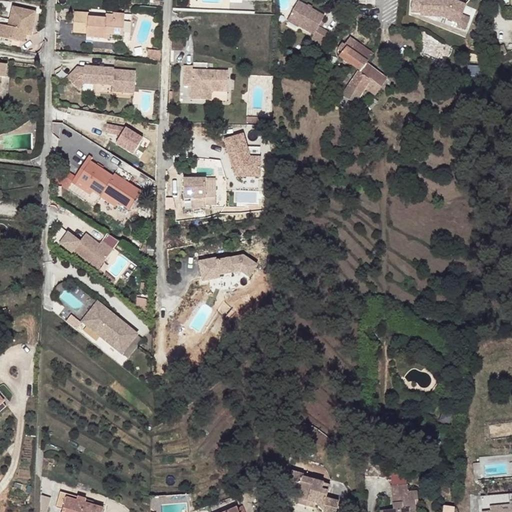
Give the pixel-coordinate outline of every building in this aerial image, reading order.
[(412,0),(412,11),(421,12),(421,14),(443,15),(459,22),(458,24),(466,28),(471,18),(462,15),(466,4),(455,0),(412,0)] [(299,3),(290,20),(301,25),(299,28),(315,37),(311,43),(322,49),(330,34),(323,30),(326,25),(322,22),(325,18),(299,3)] [(1,26),(0,27),(0,38),(27,45),(28,37),(30,33),(34,34),(39,15),(18,9),(16,9),(13,21),(11,28),(1,26)] [(75,13),(73,33),(87,35),(88,18),(89,14),(75,13)] [(106,16),(106,19),(104,35),(110,36),(123,37),(124,15),(114,14),(114,17),(106,16)] [(106,19),(88,18),(87,35),(87,39),(104,40),(104,35),(106,19)] [(290,20),(288,23),(299,29),(299,28),(301,25),(290,20)] [(340,58),(357,70),(359,72),(382,87),(387,79),(367,65),(368,64),(373,55),(351,40),(346,49),(343,46),(339,52),(342,55),(340,58)] [(505,45),(489,51),(492,59),(508,54),(505,45)] [(160,62),(160,52),(148,51),(147,61),(160,62)] [(192,67),(185,67),(184,87),(191,87),(191,97),(201,97),(201,92),(211,92),(227,93),(227,73),(192,71),(192,67)] [(67,80),(77,90),(84,84),(112,87),(112,92),(133,94),(135,74),(114,72),(113,70),(84,68),(84,70),(77,69),(67,80)] [(382,87),(359,72),(343,97),(344,97),(353,103),(356,105),(367,90),(376,95),(382,87)] [(211,92),(201,92),(201,97),(191,97),(191,100),(210,101),(211,92)] [(353,103),(344,97),(339,104),(348,110),(353,103)] [(126,129),(108,125),(105,142),(120,146),(134,154),(143,140),(126,129)] [(248,147),(244,133),(224,139),(235,177),(261,176),(261,147),(248,147)] [(90,155),(76,177),(71,184),(74,185),(75,185),(78,180),(90,162),(93,157),(90,155)] [(113,177),(90,162),(78,180),(93,190),(92,191),(100,197),(102,193),(118,203),(130,211),(142,192),(115,174),(113,177)] [(63,168),(55,182),(67,190),(71,184),(76,177),(63,168)] [(184,199),(192,199),(192,211),(207,211),(207,209),(216,209),(215,179),(207,179),(184,179),(184,199)] [(90,195),(92,191),(93,190),(78,180),(75,185),(90,195)] [(116,207),(118,203),(102,193),(100,197),(116,207)] [(75,239),(68,234),(59,246),(66,251),(75,239)] [(99,245),(85,235),(73,250),(97,269),(109,253),(99,245)] [(101,241),(99,245),(109,253),(112,250),(101,241)] [(216,265),(199,268),(203,286),(220,283),(220,281),(242,277),(250,282),(258,271),(245,262),(217,267),(216,265)] [(98,268),(95,272),(110,284),(113,280),(98,268)] [(73,294),(79,287),(68,278),(55,293),(59,296),(66,288),(73,294)] [(137,335),(98,304),(94,309),(115,325),(117,323),(135,338),(137,335)] [(115,325),(94,309),(83,322),(122,353),(135,338),(117,323),(115,325)] [(302,478),(302,475),(291,472),(286,489),(297,492),(295,497),(313,503),(322,511),(336,511),(339,503),(325,498),(328,486),(302,478)] [(391,511),(407,511),(413,511),(412,494),(406,495),(406,488),(390,488),(391,511)] [(284,494),(295,497),(297,492),(286,489),(284,494)] [(46,511),(50,498),(41,495),(40,511),(46,511)] [(150,496),(151,504),(160,505),(186,504),(189,504),(189,496),(150,496)] [(511,511),(511,496),(483,500),(484,511),(511,511)] [(63,510),(62,511),(102,511),(103,508),(85,503),(86,500),(78,497),(77,501),(67,498),(63,510)] [(312,509),(313,503),(295,497),(293,503),(312,509)]
